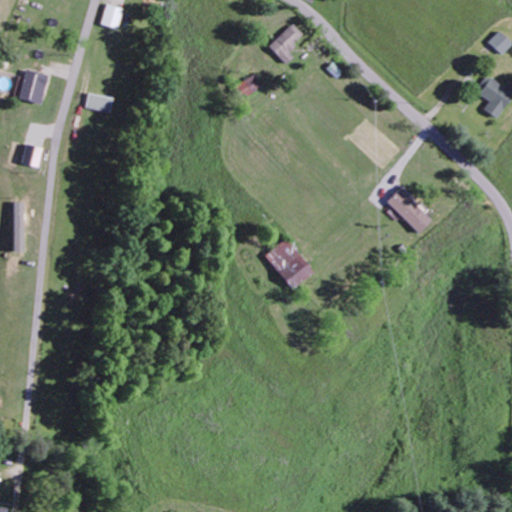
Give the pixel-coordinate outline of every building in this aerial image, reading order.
[(100,24),(115,29),(121,8),(106,3),(100,24)] [(289,50),(306,35),(294,23),(270,46),(287,64),(295,57),(289,50)] [(511,43),(497,30),(486,42),(500,54),(511,43)] [(236,86),(243,98),(263,86),(255,74),(236,86)] [(511,91),(511,90),(483,76),(475,93),(489,99),(483,110),(498,118),(511,91)] [(111,97),(88,93),(85,108),(108,112),(111,97)] [(23,164),(39,167),(41,147),(26,145),(23,164)] [(387,201),(417,234),(431,221),(400,188),(387,201)] [(264,257),(293,289),(313,270),(284,239),(264,257)]
